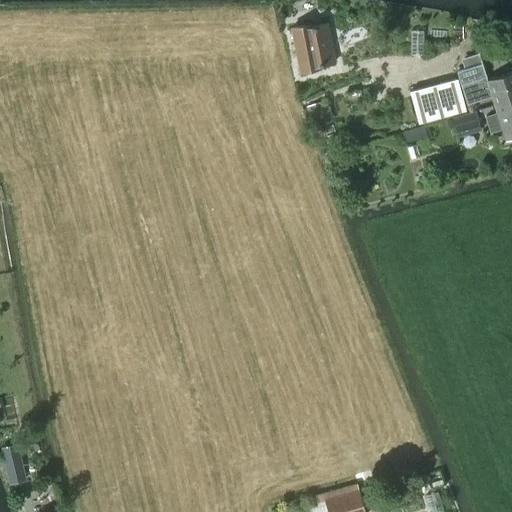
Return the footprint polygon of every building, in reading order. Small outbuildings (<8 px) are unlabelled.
[(328,24),(307,27),(307,25),(292,27),(300,70),(320,67),(319,64),(334,62),(328,24)] [(484,61),(458,68),(467,102),(492,95),(494,104),(511,97),(511,71),(488,78),(484,61)] [(418,123),(465,111),(457,79),(410,91),(418,123)] [(511,97),(494,104),(497,113),(486,116),(490,130),(501,127),(505,139),(511,136),(511,97)] [(306,105),(312,123),(330,117),(324,99),(306,105)] [(480,128),(476,112),(453,118),(457,135),(480,128)] [(318,506),(325,504),(327,511),(364,511),(356,482),(315,494),(318,506)]
